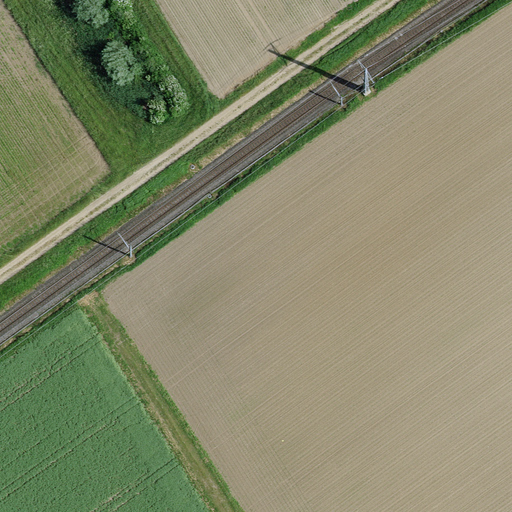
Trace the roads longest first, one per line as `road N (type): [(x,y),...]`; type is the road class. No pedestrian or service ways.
road 1 (track): [(0,278),(390,0)]
road 2 (track): [(225,511),(97,306)]
